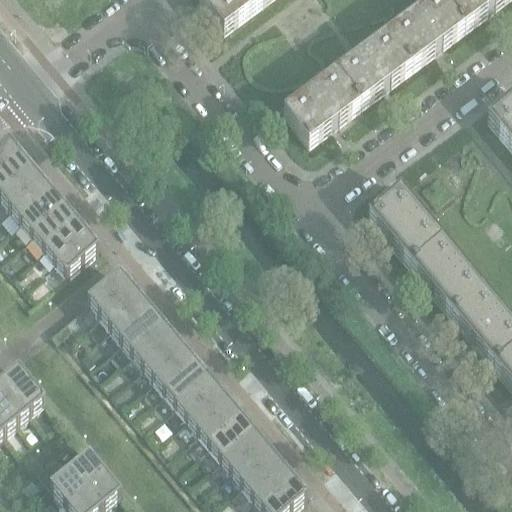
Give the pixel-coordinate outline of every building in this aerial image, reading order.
[(276,1),(275,0),(207,0),(198,7),(223,41),(276,1)] [(511,2),(511,0),(445,0),(440,4),(465,38),(511,2)] [(465,38),(440,4),(387,43),(413,77),(465,38)] [(413,77),(387,43),(336,81),(361,115),(413,77)] [(361,115),(336,81),(283,121),(308,154),(361,115)] [(511,106),(487,128),(511,157),(511,106)] [(0,184),(21,167),(8,153),(0,159),(0,184)] [(0,206),(31,180),(21,167),(0,184),(0,206)] [(0,208),(10,220),(42,193),(31,180),(0,206),(0,208)] [(20,233),(53,206),(42,193),(10,220),(20,233)] [(410,276),(442,249),(400,198),(368,225),(410,276)] [(31,246),(64,219),(53,206),(20,233),(31,246)] [(44,261),(76,234),(64,219),(31,246),(44,261)] [(54,274),(87,247),(76,234),(44,261),(54,274)] [(66,287),(98,260),(87,247),(54,274),(66,287)] [(451,325),(484,299),(442,249),(410,276),(451,325)] [(98,326),(131,299),(119,285),(87,312),(98,326)] [(109,339),(142,311),(131,299),(98,326),(109,339)] [(493,375),(511,359),(511,332),(484,299),(451,325),(493,375)] [(120,352),(152,324),(142,311),(109,339),(120,352)] [(131,364),(163,337),(152,324),(120,352),(131,364)] [(56,350),(71,337),(66,331),(51,344),(56,350)] [(142,377),(174,350),(163,337),(131,364),(142,377)] [(152,390),(185,363),(174,350),(142,377),(152,390)] [(511,397),(511,359),(493,375),(511,397)] [(163,403),(196,376),(185,363),(152,390),(163,403)] [(174,416),(206,389),(196,376),(163,403),(174,416)] [(45,412),(18,379),(4,391),(30,424),(45,412)] [(185,429),(217,402),(206,389),(174,416),(185,429)] [(30,424),(4,391),(0,394),(0,413),(17,435),(30,424)] [(198,445),(231,417),(217,402),(185,429),(198,445)] [(17,435),(0,413),(0,440),(4,446),(17,435)] [(209,457),(241,430),(231,417),(198,445),(209,457)] [(220,470),(252,443),(241,430),(209,457),(220,470)] [(31,450),(37,444),(31,436),(24,442),(31,450)] [(231,483),(263,456),(252,443),(220,470),(231,483)] [(241,496),(274,469),(263,456),(231,483),(241,496)] [(55,466),(36,482),(50,498),(68,483),(55,466)] [(105,486),(89,466),(68,483),(85,503),(105,486)] [(252,509),(285,482),(274,469),(241,496),(252,509)] [(255,511),(274,511),(295,495),(285,482),(252,509),(255,511)] [(68,483),(50,498),(49,498),(60,511),(73,511),(85,503),(68,483)] [(113,511),(121,505),(105,486),(85,503),(92,511),(113,511)] [(302,511),(307,508),(295,495),(274,511),(302,511)] [(92,511),(85,503),(73,511),(92,511)]
